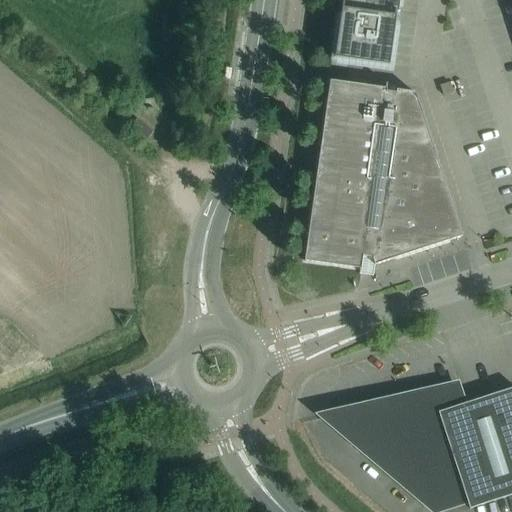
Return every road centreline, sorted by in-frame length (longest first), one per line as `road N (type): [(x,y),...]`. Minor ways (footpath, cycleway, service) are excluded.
road 1 (secondary): [(208,328),(199,289),(202,246),(239,146),(263,0)]
road 2 (residential): [(255,354),(511,270)]
road 3 (secondary): [(0,438),(180,378)]
road 4 (secondary): [(283,511),(241,456),(226,406)]
